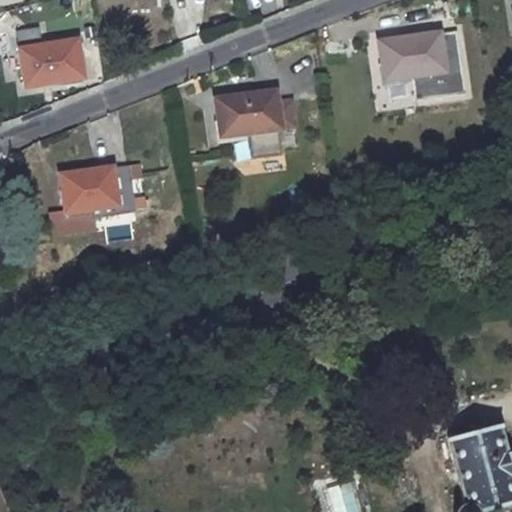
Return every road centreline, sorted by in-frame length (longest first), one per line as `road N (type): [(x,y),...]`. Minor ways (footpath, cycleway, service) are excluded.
road 1 (tertiary): [(0,386),(63,373),(511,209)]
road 2 (residential): [(350,0),(0,141)]
